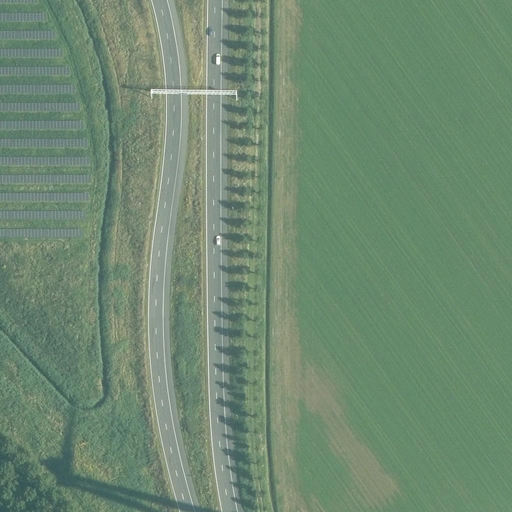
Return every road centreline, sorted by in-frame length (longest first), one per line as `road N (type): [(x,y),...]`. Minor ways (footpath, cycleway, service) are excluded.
road 1 (motorway): [(186,511),(155,333),(174,108),(159,0)]
road 2 (motorway): [(230,511),(216,413),(214,0)]
